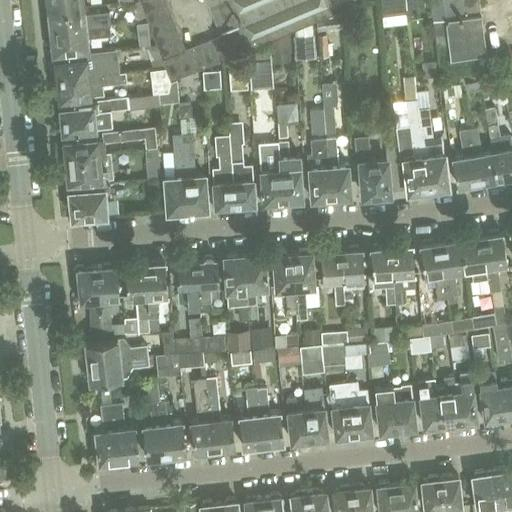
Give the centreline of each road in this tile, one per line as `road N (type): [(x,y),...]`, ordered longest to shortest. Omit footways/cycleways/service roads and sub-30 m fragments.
road 1 (residential): [(28,242),(511,201)]
road 2 (residential): [(52,490),(511,442)]
road 3 (tertiary): [(52,490),(28,242)]
road 4 (tertiary): [(28,242),(1,0)]
